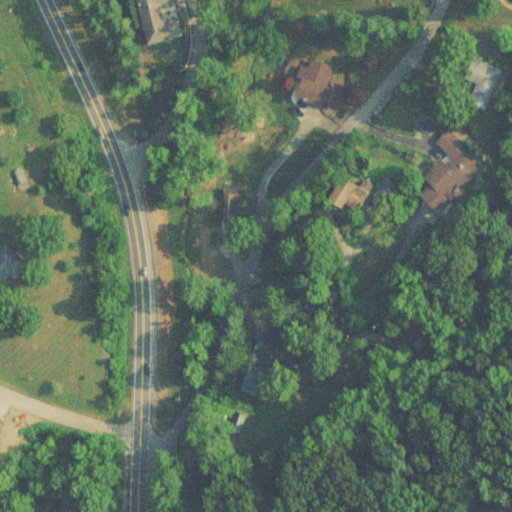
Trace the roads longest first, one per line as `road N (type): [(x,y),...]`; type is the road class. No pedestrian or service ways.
road 1 (residential): [(138,468),(165,448),(194,402),(266,206),(404,61),(436,0)]
road 2 (secondary): [(138,511),(143,249),(126,174),(49,0)]
road 3 (residential): [(192,0),(198,55),(184,93),(165,132),(121,164)]
road 4 (residential): [(138,435),(0,391)]
